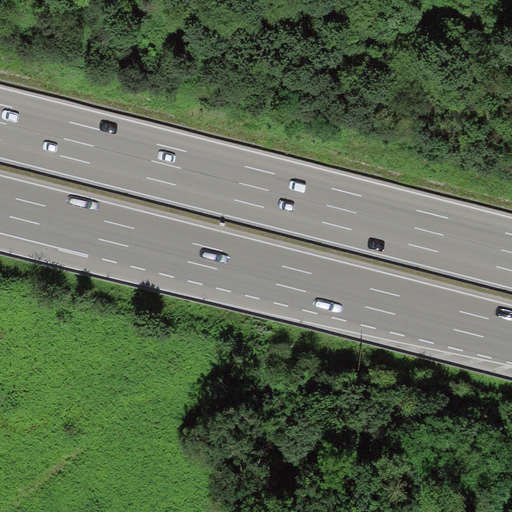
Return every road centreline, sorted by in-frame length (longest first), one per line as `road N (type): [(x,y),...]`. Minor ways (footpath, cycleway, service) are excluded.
road 1 (motorway): [(0,203),(511,335)]
road 2 (motorway): [(511,252),(0,122)]
